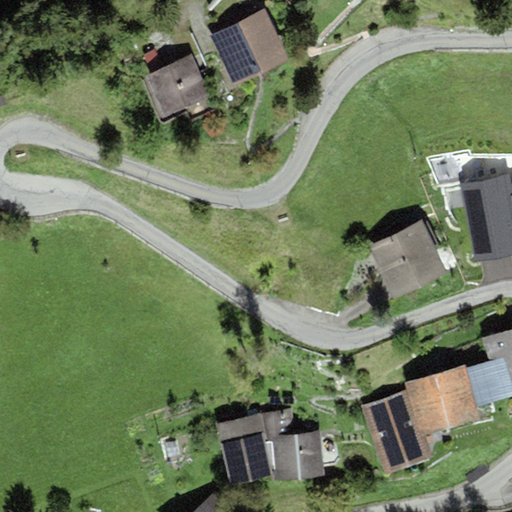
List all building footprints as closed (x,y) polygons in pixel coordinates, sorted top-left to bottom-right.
[(234,86),(289,60),(266,11),(211,37),(234,86)] [(192,55),(142,77),(162,120),(211,98),(192,55)] [(511,189),(511,185),(508,174),(460,184),(474,262),(511,254),(511,189)] [(446,274),(421,222),(368,247),(393,299),(446,274)] [(511,329),(481,339),(489,362),(503,358),(511,384),(511,329)] [(477,409),(511,397),(511,384),(503,358),(489,362),(465,370),(477,409)] [(464,366),(405,383),(406,392),(360,407),(385,476),(433,456),(425,438),(480,420),(477,409),(465,370),(464,366)] [(263,413),(215,424),(229,489),(273,478),(273,482),(323,477),(319,432),(282,436),(280,411),(263,413)] [(230,511),(212,493),(193,511),(230,511)]
